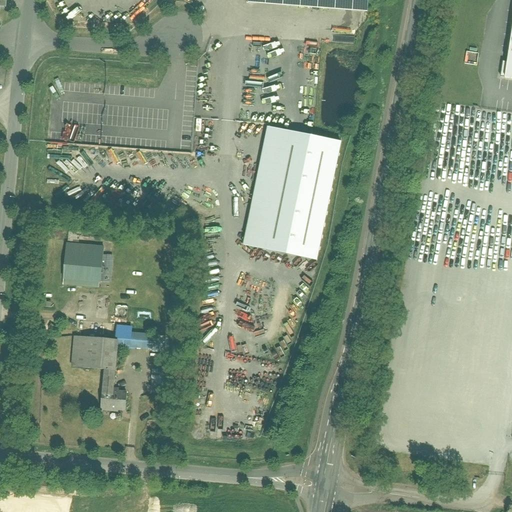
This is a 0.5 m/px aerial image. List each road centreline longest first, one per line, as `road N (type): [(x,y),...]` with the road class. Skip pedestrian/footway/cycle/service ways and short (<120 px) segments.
road 1 (tertiary): [(326,490),(417,0)]
road 2 (unclassified): [(326,490),(0,454)]
road 3 (unclassified): [(24,40),(0,236)]
road 4 (unclassified): [(326,490),(487,503),(490,472)]
road 5 (unclassified): [(24,40),(132,47),(176,38)]
